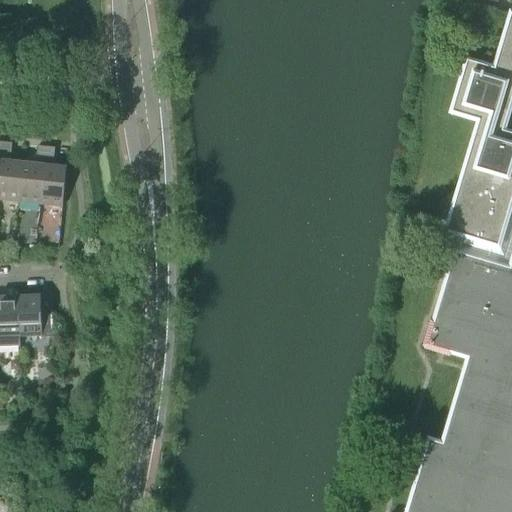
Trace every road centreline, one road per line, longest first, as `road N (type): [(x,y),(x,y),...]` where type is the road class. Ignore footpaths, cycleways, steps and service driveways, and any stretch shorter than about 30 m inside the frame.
road 1 (tertiary): [(127,511),(153,346),(154,257),(138,81)]
road 2 (residential): [(0,84),(138,81)]
